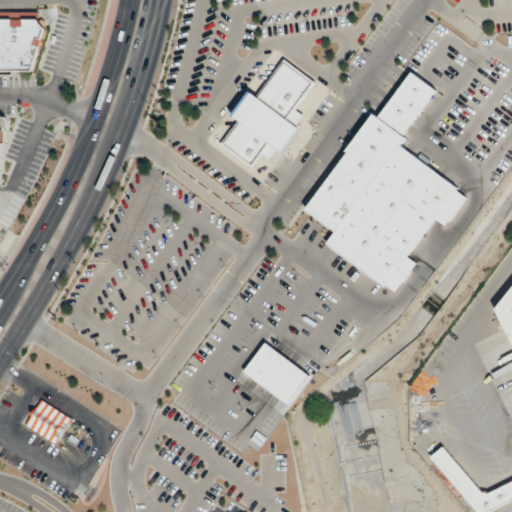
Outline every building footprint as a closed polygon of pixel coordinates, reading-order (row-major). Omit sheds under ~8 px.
[(0,11),(0,71),(34,71),(46,28),(39,19),(39,11),(0,11)] [(222,145),(253,168),(263,154),(274,163),(301,128),(296,125),(303,115),(295,109),(314,84),(284,61),(257,96),(251,91),(232,116),(240,122),(222,145)] [(439,89),(413,71),(381,116),(374,111),(305,208),(334,228),(323,243),(393,292),(413,263),(405,257),(433,219),(445,227),(468,195),(399,147),(439,89)] [(511,289),(496,310),(511,342),(511,289)] [(40,397),(22,425),(59,449),(77,421),(40,397)] [(486,511),(511,501),(511,481),(483,494),(444,445),(431,456),(432,459),(475,511),(486,511)]
